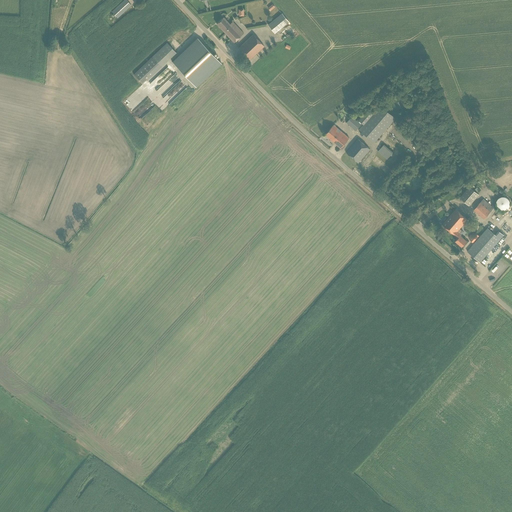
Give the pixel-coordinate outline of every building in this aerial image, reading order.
[(123,0),(111,12),(117,18),(131,5),(125,0),(123,0)] [(289,22),(282,14),(268,25),(275,33),(289,22)] [(216,24),(234,42),(243,33),(232,21),(230,24),(223,17),(216,24)] [(253,34),(239,48),(249,59),(263,46),(253,34)] [(221,63),(197,38),(172,61),(196,87),(221,63)] [(166,43),(133,74),(141,83),(145,79),(146,80),(176,52),(166,43)] [(391,101),(391,103),(391,105),(392,106),(393,108),(394,109),(396,110),(397,110),(399,110),(401,110),(402,109),(403,108),(404,106),(405,105),(405,103),(405,101),(404,100),(403,98),(402,97),(401,96),(399,96),(397,96),(396,96),(394,97),(393,98),(392,100),(391,101)] [(363,124),(362,126),(359,129),(362,132),(360,134),(364,137),(365,135),(374,142),(395,118),(380,105),(372,115),(368,111),(360,121),(363,124)] [(352,117),(350,119),(346,123),(356,131),(361,124),(352,117)] [(333,125),(325,135),(341,148),(349,138),(333,125)] [(358,139),(346,153),(358,163),(370,149),(358,139)] [(392,153),(383,145),(378,151),(387,159),(392,153)] [(479,194),(469,186),(459,197),(469,206),(479,194)] [(496,202),(496,203),(496,205),(496,207),(497,208),(499,209),(500,210),(502,211),(504,211),(505,210),(507,209),(508,208),(509,207),(510,205),(510,203),(510,202),(509,200),(508,199),(507,198),(505,197),(504,196),(502,196),(500,197),(499,198),(497,199),(496,200),(496,202)] [(484,219),(493,208),(483,199),(473,210),(484,219)] [(459,229),(465,223),(467,219),(468,219),(455,208),(442,224),(458,238),(455,241),(461,247),(465,243),(467,241),(461,236),(462,235),(461,234),(463,232),(459,229)] [(487,228),(470,248),(467,252),(480,262),(500,239),(487,228)]
